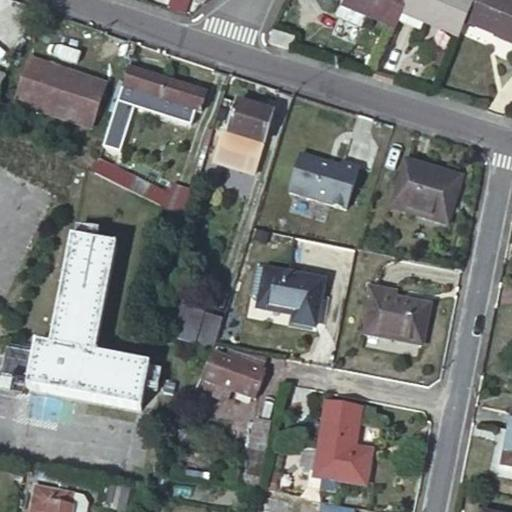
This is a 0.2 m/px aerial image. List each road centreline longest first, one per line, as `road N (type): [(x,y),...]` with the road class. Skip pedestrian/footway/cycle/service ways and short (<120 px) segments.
road 1 (residential): [(508,140),(435,511)]
road 2 (residential): [(508,140),(220,50)]
road 3 (unknown): [(455,408),(275,368)]
road 4 (residential): [(220,50),(70,0)]
